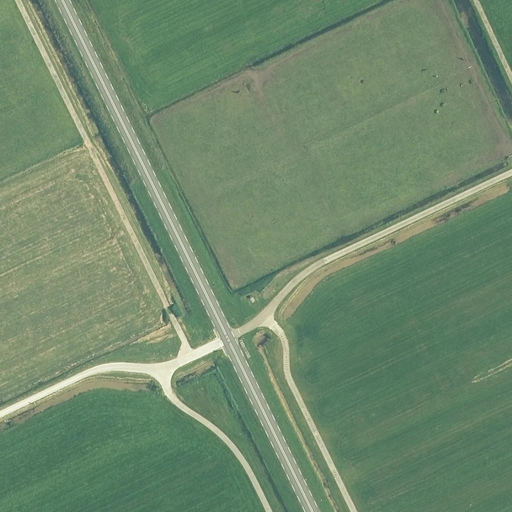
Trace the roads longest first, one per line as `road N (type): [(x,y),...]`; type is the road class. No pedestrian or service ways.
road 1 (secondary): [(227,339),(62,0)]
road 2 (unclassified): [(227,339),(261,319),(308,270),(511,173)]
road 3 (secondary): [(227,339),(311,511)]
road 4 (unclassified): [(267,511),(239,455),(173,398),(159,370)]
road 5 (unclassified): [(0,414),(91,372),(159,370)]
